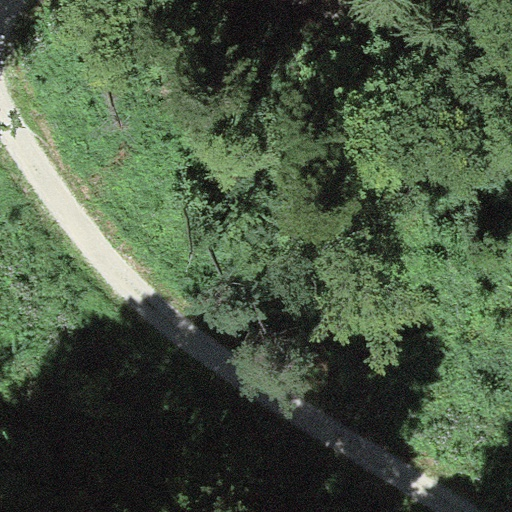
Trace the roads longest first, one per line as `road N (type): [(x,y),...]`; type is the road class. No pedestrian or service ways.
road 1 (track): [(463,511),(296,413),(128,279),(0,99)]
road 2 (track): [(322,0),(511,83)]
